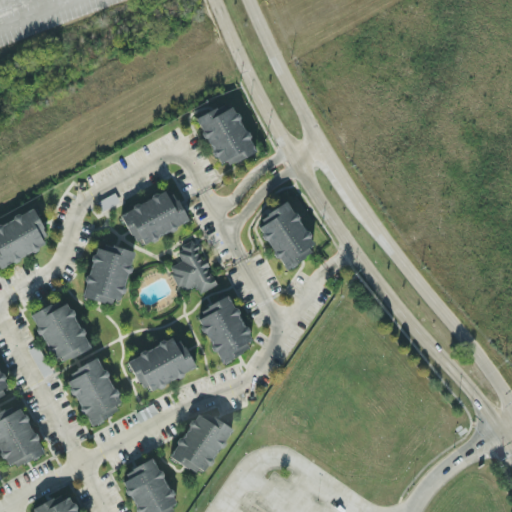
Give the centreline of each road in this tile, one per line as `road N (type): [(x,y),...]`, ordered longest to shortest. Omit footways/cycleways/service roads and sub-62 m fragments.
road 1 (secondary): [(210,0),(255,100),(337,235),(481,401),(511,458)]
road 2 (secondary): [(511,404),(355,197)]
road 3 (secondary): [(322,144),(246,0)]
